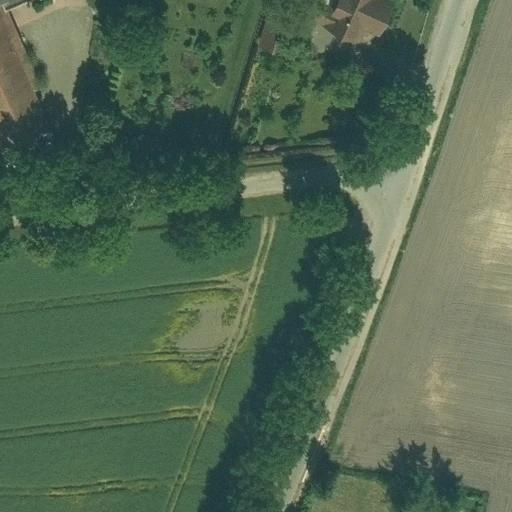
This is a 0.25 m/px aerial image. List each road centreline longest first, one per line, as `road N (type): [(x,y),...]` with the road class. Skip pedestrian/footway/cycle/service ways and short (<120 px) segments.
road 1 (residential): [(0,221),(401,182)]
road 2 (residential): [(401,182),(275,511)]
road 3 (residential): [(459,0),(401,182)]
